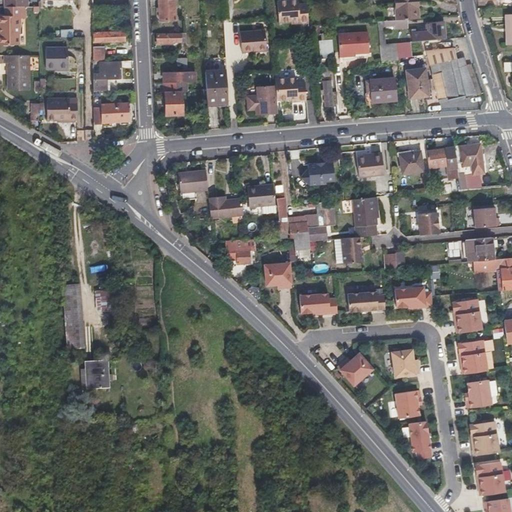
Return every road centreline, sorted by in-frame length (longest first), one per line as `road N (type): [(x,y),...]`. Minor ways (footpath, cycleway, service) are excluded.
road 1 (residential): [(148,149),(503,121)]
road 2 (residential): [(294,357),(313,339),(430,332),(454,490),(431,511)]
road 3 (secondary): [(294,357),(130,209)]
road 4 (secondary): [(431,511),(294,357)]
road 5 (unknown): [(74,174),(89,335)]
road 6 (residential): [(139,0),(148,149)]
road 7 (residential): [(503,121),(468,0)]
